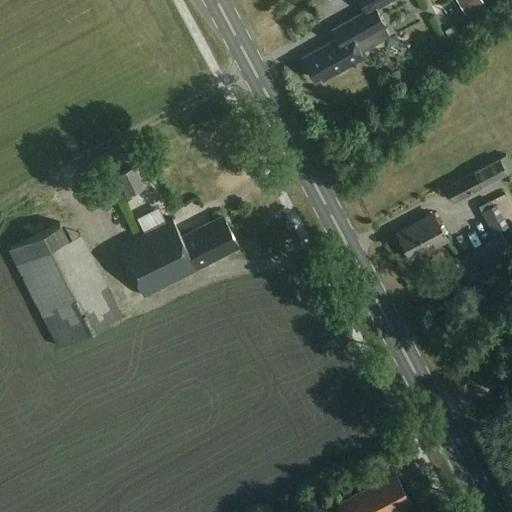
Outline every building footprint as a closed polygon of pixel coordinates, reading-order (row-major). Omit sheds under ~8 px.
[(387,0),(358,0),(364,11),(332,29),(337,37),(303,56),(314,76),(321,73),(323,76),(362,54),(360,50),(387,35),(381,25),(383,24),(374,8),(387,0)] [(30,67),(51,56),(46,47),(25,58),(30,67)] [(509,172),(500,156),(446,186),(454,201),(509,172)] [(145,186),(135,166),(116,175),(125,195),(145,186)] [(447,237),(433,211),(397,229),(409,253),(412,251),(417,260),(430,253),(427,247),(447,237)] [(239,246),(224,214),(181,234),(173,217),(120,243),(144,294),(199,267),(198,265),(239,246)] [(123,313),(74,217),(10,249),(59,346),(123,313)] [(506,256),(494,238),(457,263),(469,281),(506,256)] [(399,479),(393,470),(373,481),(374,484),(340,503),(344,511),(388,511),(395,508),(394,507),(410,498),(399,479)]
